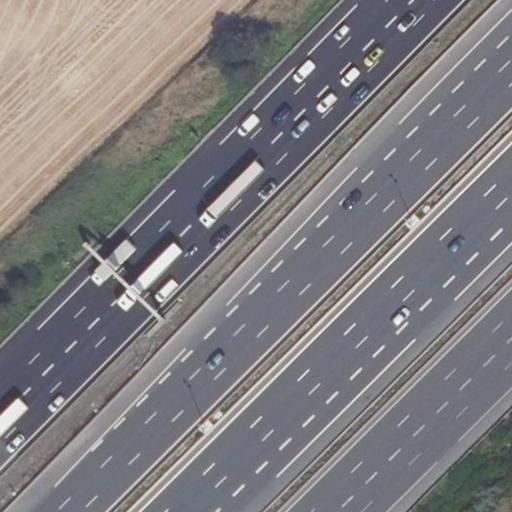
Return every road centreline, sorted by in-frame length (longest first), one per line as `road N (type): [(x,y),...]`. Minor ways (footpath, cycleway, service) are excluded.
road 1 (motorway): [(511,58),(64,511)]
road 2 (motorway): [(414,0),(0,420)]
road 3 (motorway): [(191,511),(511,194)]
road 4 (motorway): [(342,511),(511,346)]
